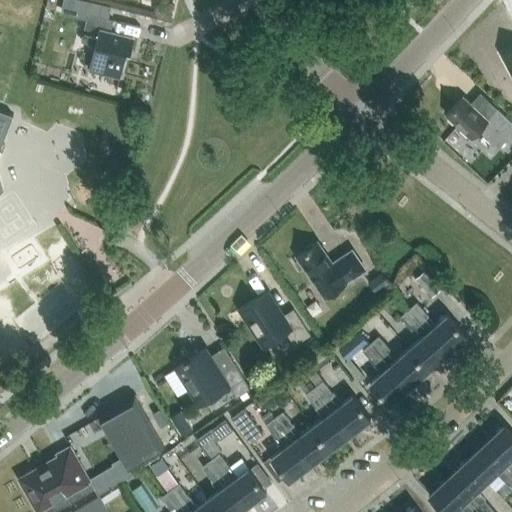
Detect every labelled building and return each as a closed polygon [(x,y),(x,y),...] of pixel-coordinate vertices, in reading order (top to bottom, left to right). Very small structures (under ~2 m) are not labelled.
[(114,19),(89,12),(84,32),(98,35),(90,68),(121,76),(128,49),(132,50),(135,37),(111,30),(114,19)] [(511,48),(503,54),(511,71),(511,48)] [(464,96),(447,114),(472,137),(480,129),(499,147),(507,138),(511,142),(511,140),(511,121),(499,109),(489,119),(464,96)] [(0,149),(14,115),(0,109),(0,192),(5,187),(0,172),(0,149)] [(333,263),(318,241),(297,255),(299,258),(295,263),(300,269),(306,267),(325,297),(346,283),(346,282),(366,268),(353,249),(333,263)] [(417,277),(433,296),(442,288),(426,269),(417,277)] [(390,283),(382,272),(381,273),(369,282),(377,293),(389,284),(390,283)] [(311,334),(294,308),(283,315),(268,290),(240,308),(264,345),(286,331),(295,344),(311,334)] [(418,301),(409,309),(421,321),(429,314),(418,301)] [(413,328),(421,321),(409,309),(401,316),(413,328)] [(448,352),(467,335),(448,313),(428,330),(448,352)] [(429,369),(448,352),(428,330),(409,347),(429,369)] [(319,335),(302,347),(308,357),(326,346),(319,335)] [(391,348),(380,335),(372,342),(383,355),(391,348)] [(375,362),(383,355),(372,342),(364,350),(375,362)] [(410,386),(429,369),(409,347),(390,364),(410,386)] [(251,388),(236,363),(222,372),(206,348),(177,366),(200,404),(230,385),(237,397),(251,388)] [(390,364),(371,380),(391,403),(410,386),(390,364)] [(315,386),(326,400),(335,393),(324,380),(315,386)] [(317,406),(326,400),(315,386),(307,393),(317,406)] [(59,455),(20,477),(39,509),(40,509),(41,511),(52,511),(96,488),(92,481),(106,473),(109,478),(165,447),(135,393),(124,399),(127,405),(113,413),(110,407),(99,413),(111,435),(91,446),(95,453),(81,461),(71,444),(57,452),(59,455)] [(336,393),(335,393),(326,400),(333,409),(351,433),(371,417),(353,393),(342,401),(336,393)] [(351,433),(333,409),(326,400),(317,406),(316,407),(323,416),(312,424),(331,448),(351,433)] [(251,443),(264,433),(245,407),(231,417),(251,443)] [(284,410),(275,417),(286,431),(292,426),(295,424),(284,410)] [(171,417),(182,435),(192,428),(181,411),(171,417)] [(277,437),(285,431),(286,431),(275,417),(273,419),(267,423),(277,437)] [(292,426),(286,431),(285,431),(292,440),(310,464),(331,448),(312,424),(298,435),(292,426)] [(511,431),(504,424),(486,441),(511,469),(511,431)] [(212,456),(221,449),(215,441),(220,438),(212,427),(198,437),(212,456)] [(310,464),(292,440),(285,431),(277,437),(276,438),(282,447),(271,455),(290,479),(310,464)] [(511,469),(486,441),(485,441),(467,458),(487,481),(497,471),(505,480),(506,479),(511,473),(511,469)] [(168,451),(150,462),(157,473),(174,462),(168,451)] [(212,459),(222,473),(231,466),(220,452),(212,459)] [(467,458),(448,476),(476,506),(484,499),(485,498),(478,490),(487,481),(467,458)] [(213,479),(222,473),(212,459),(203,465),(213,479)] [(247,505),(267,490),(249,466),(238,474),(231,465),(231,466),(222,473),(247,505)] [(219,511),(237,511),(247,505),(222,473),(213,479),(212,480),(219,489),(208,497),(219,511)] [(448,476),(429,493),(446,511),(453,511),(461,505),(466,511),(470,511),(476,506),(448,476)] [(171,489),(181,503),(190,497),(179,483),(171,489)] [(153,511),(158,509),(145,487),(133,495),(144,511),(153,511)] [(172,510),(175,508),(181,503),(171,489),(162,496),(172,510)] [(73,511),(109,511),(100,495),(73,511)] [(187,511),(219,511),(208,497),(197,505),(191,496),(190,497),(181,503),(187,511)] [(476,506),(481,511),(495,511),(496,511),(484,499),(476,506)] [(177,511),(187,511),(181,503),(175,508),(177,511)]
